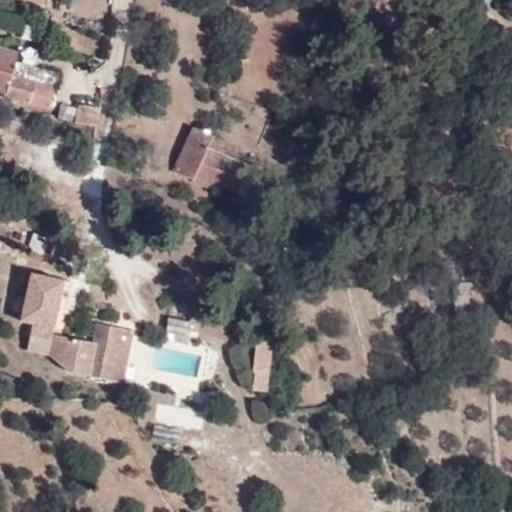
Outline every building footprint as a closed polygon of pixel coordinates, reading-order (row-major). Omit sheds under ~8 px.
[(0,97),(49,109),(60,63),(0,49),(0,97)] [(94,125),(97,108),(59,102),(56,119),(94,125)] [(0,121),(13,126),(9,144),(20,146),(28,110),(0,103),(0,121)] [(0,121),(0,142),(9,144),(13,126),(0,121)] [(61,155),(64,138),(55,138),(54,135),(41,134),(40,140),(30,139),(28,152),(61,155)] [(176,191),(177,185),(179,173),(153,169),(154,150),(160,151),(161,138),(138,136),(133,185),(176,191)] [(179,173),(177,185),(204,189),(209,157),(160,151),(154,150),(153,169),(179,173)] [(0,307),(11,310),(6,337),(28,341),(49,357),(69,360),(69,352),(91,352),(93,364),(103,366),(109,328),(98,326),(100,312),(76,308),(73,327),(31,320),(36,290),(40,266),(7,260),(0,301),(0,307)] [(40,266),(36,290),(46,291),(50,268),(40,266)] [(142,319),(168,324),(172,304),(146,298),(142,319)] [(100,312),(98,326),(109,328),(112,314),(100,312)] [(252,391),(270,391),(270,333),(253,333),(252,391)] [(69,352),(69,360),(93,364),(91,352),(69,352)] [(156,425),(203,426),(203,409),(156,408),(156,425)]
